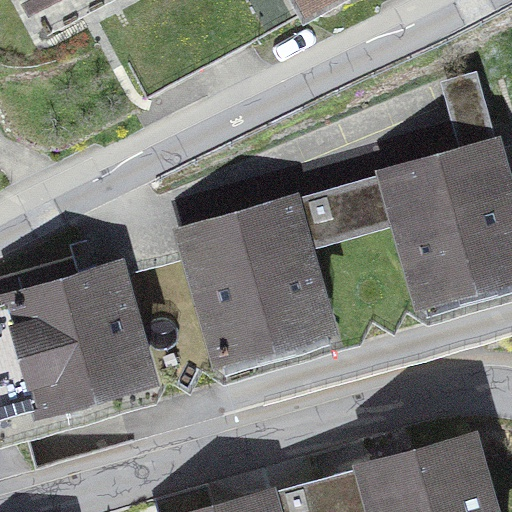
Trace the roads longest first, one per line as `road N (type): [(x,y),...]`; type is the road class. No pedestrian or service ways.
road 1 (residential): [(465,0),(0,243)]
road 2 (residential): [(511,393),(425,399),(30,511)]
